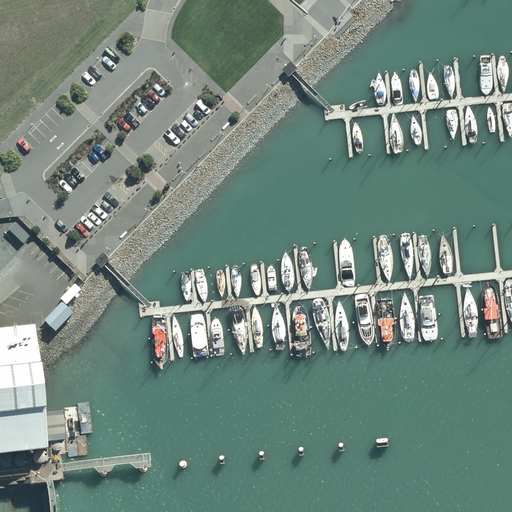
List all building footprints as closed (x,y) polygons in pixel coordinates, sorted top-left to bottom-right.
[(292,63),(284,71),(290,78),(293,75),(294,73),(296,72),(298,69),(292,63)] [(216,134),(218,136),(212,142),(222,152),(240,134),(230,124),(225,129),(223,127),(216,134)] [(152,215),(134,199),(103,231),(122,250),(135,236),(133,235),(152,215)] [(104,253),(95,263),(102,265),(104,263),(106,262),(108,260),(111,256),(104,253)] [(62,300),(45,317),(56,328),(73,311),(62,300)] [(0,328),(0,448),(47,444),(35,325),(0,328)]
